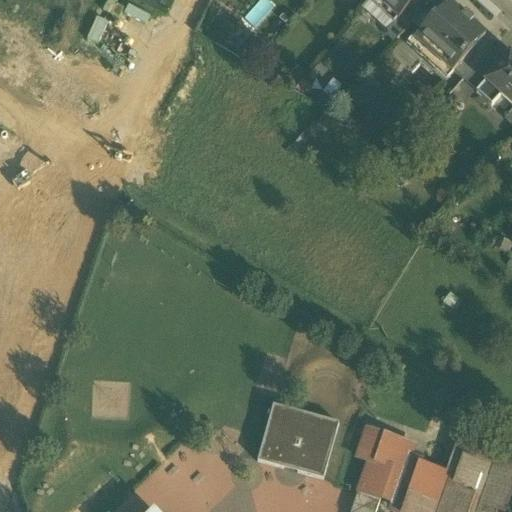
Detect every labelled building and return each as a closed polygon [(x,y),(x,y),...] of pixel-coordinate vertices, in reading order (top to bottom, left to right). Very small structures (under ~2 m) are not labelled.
[(373,0),(397,21),(399,22),(411,8),(413,9),(417,5),(415,3),(418,0),(373,0)] [(448,0),(437,0),(424,14),(433,21),(434,20),(435,22),(450,5),(451,6),(453,4),(448,0)] [(450,5),(435,22),(434,20),(433,21),(416,40),(430,52),(425,58),(448,79),(454,73),(483,40),(486,37),(472,25),(475,23),(466,15),(463,17),(451,6),(450,5)] [(411,8),(399,22),(397,21),(386,33),(396,42),(421,16),(413,9),(411,8)] [(483,40),(454,73),(463,81),(492,48),(483,40)] [(492,48),(463,81),(477,94),(506,61),(492,48)] [(506,61),(477,94),(492,107),(501,97),(511,106),(511,58),(510,57),(506,61)] [(442,304),(451,311),(459,302),(449,295),(442,304)] [(339,426),(273,408),(257,464),(323,482),(339,426)] [(487,450),(457,440),(445,475),(420,466),(422,461),(411,457),(414,448),(384,437),(382,444),(364,438),(357,460),(369,464),(357,496),(379,503),(380,503),(382,497),(393,501),(391,507),(405,511),(406,508),(416,511),(415,511),(505,511),(511,492),(511,458),(502,455),(498,468),(482,463),(487,450)] [(357,496),(351,511),(376,511),(379,503),(357,496)]
